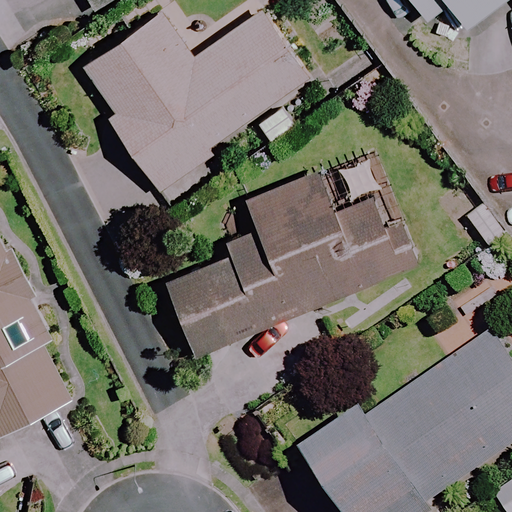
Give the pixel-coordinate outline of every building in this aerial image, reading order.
[(511,0),(408,0),(424,21),(446,5),(464,30),(505,0),(511,0)] [(307,80),(261,13),(193,60),(161,14),(83,68),(113,111),(106,116),(158,191),(206,158),(202,152),(307,80)] [(347,206),(332,169),(247,204),(258,231),(226,244),(231,257),(167,283),(196,355),(412,268),(381,192),(347,206)] [(0,436),(76,397),(0,249),(0,436)] [(511,446),(511,358),(496,334),(309,450),(347,511),(391,511),(407,502),(411,509),(511,446)] [(511,511),(511,488),(492,502),(499,511),(511,511)]
